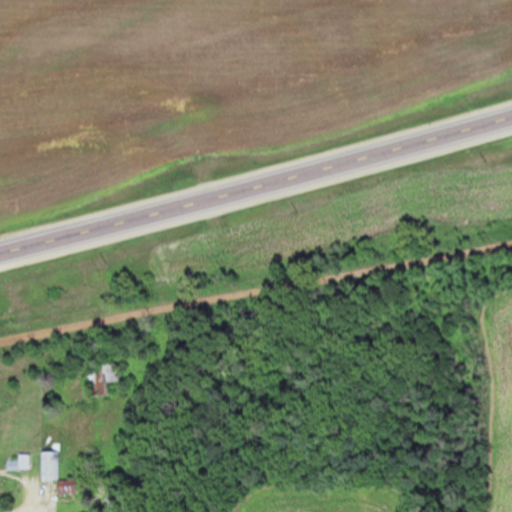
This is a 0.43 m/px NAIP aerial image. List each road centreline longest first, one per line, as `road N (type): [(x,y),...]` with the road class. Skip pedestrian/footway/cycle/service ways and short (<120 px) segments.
road 1 (primary): [(0,248),(511,104)]
road 2 (track): [(0,343),(511,246)]
